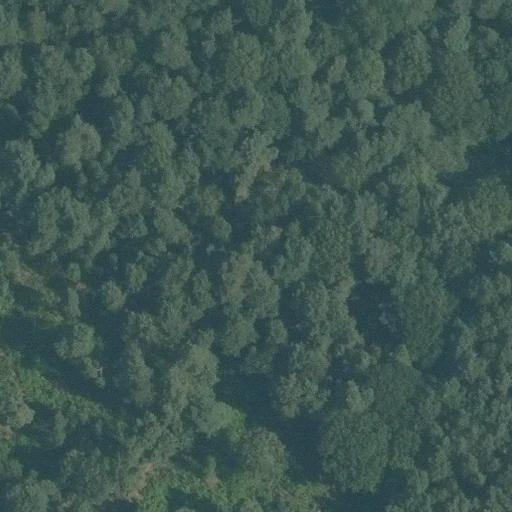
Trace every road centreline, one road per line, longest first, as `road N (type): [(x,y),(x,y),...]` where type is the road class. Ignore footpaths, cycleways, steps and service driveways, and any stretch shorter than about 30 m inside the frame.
road 1 (track): [(339,511),(511,168)]
road 2 (track): [(285,0),(511,204)]
